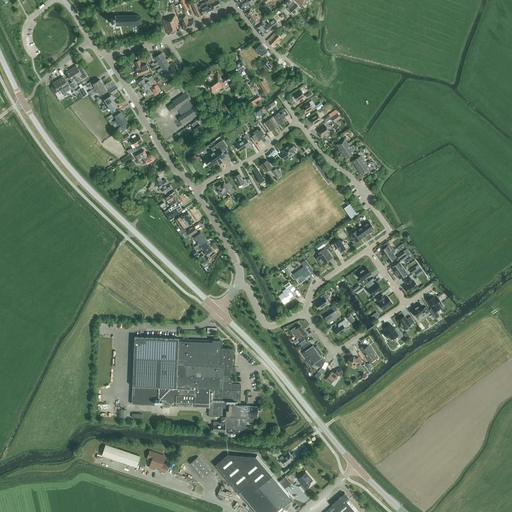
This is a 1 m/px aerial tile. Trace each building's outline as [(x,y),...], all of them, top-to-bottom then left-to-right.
[(189,9),(184,0),(180,0),(185,11),(189,9)] [(197,7),(201,15),(213,10),(208,0),(204,3),(204,2),(200,4),(201,6),(197,7)] [(208,0),(209,1),(213,9),(222,5),(219,0),(208,0)] [(247,0),(244,0),(239,4),(242,8),(244,11),(251,6),(255,4),(252,0),(251,0),(249,2),(247,0)] [(293,14),(300,7),(293,1),(292,2),(290,0),(285,0),(283,3),(285,6),(287,4),(289,6),(287,8),(293,14)] [(201,15),(197,7),(195,3),(191,4),(197,17),(201,15)] [(250,8),(245,12),(254,25),(260,21),(258,20),(260,18),(257,15),(256,16),(250,8)] [(141,17),(136,15),(133,15),(132,15),(115,16),(115,18),(111,19),(111,23),(115,23),(115,26),(136,25),(137,25),(141,23),(142,23),(141,23),(142,18),(141,17)] [(168,35),(174,33),(177,32),(175,26),(178,25),(175,15),(163,19),(168,35)] [(268,20),(270,22),(273,28),(279,24),(277,21),(279,19),(276,15),(268,20)] [(193,20),(188,22),(187,20),(181,22),(184,30),(196,25),(193,20)] [(262,22),(255,27),(259,32),(262,36),(273,28),(270,22),(265,26),(263,24),(262,22)] [(272,47),(281,38),(275,32),(266,40),(272,47)] [(268,51),(261,43),(255,49),(261,57),(265,53),(268,56),(272,53),(269,49),(268,51)] [(156,65),(159,63),(166,59),(162,53),(155,57),(157,62),(154,64),(156,65)] [(158,72),(162,69),(170,65),(166,59),(159,63),(161,67),(157,70),(158,72)] [(141,65),(139,60),(135,62),(137,68),(135,69),(136,70),(135,71),(138,76),(143,74),(149,72),(146,64),(141,65)] [(237,73),(246,68),(242,61),(233,67),(237,73)] [(265,61),(261,64),(264,67),(267,71),(272,67),(273,65),(270,62),(270,63),(268,64),(267,63),(265,61)] [(162,69),(165,73),(162,75),(163,77),(166,75),(173,71),(170,65),(162,69)] [(76,77),(77,77),(80,75),(82,79),(87,76),(81,67),(78,69),(76,66),(71,69),(76,77)] [(77,83),(80,81),(77,77),(76,77),(71,69),(66,72),(71,81),(75,78),(77,83)] [(214,74),(210,69),(201,77),(204,82),(204,83),(206,86),(205,86),(212,96),(222,88),(221,87),(232,79),(228,74),(223,79),(217,72),(214,74)] [(144,76),(137,80),(140,86),(149,80),(150,79),(149,77),(147,78),(146,77),(145,78),(144,76)] [(63,88),(66,86),(69,90),(71,89),(68,84),(68,85),(63,77),(57,80),(63,88)] [(90,93),(103,85),(100,80),(97,81),(96,78),(92,80),(89,82),(91,85),(93,84),(95,88),(89,92),(90,93)] [(66,92),(63,88),(57,80),(52,83),(54,87),(51,88),(55,94),(58,92),(61,89),(64,94),(66,92)] [(152,86),(151,85),(149,80),(140,86),(144,91),(152,86)] [(263,80),(259,83),(265,93),(269,90),(263,80)] [(196,92),(200,89),(195,82),(191,84),(196,92)] [(152,87),(155,93),(161,90),(157,84),(154,86),(152,87)] [(107,90),(103,85),(90,93),(91,96),(95,93),(97,92),(100,95),(107,90)] [(81,88),(78,90),(80,92),(82,91),(86,96),(88,94),(83,86),(81,88)] [(297,101),(305,96),(301,91),(293,96),(297,101)] [(186,92),(184,94),(172,101),(173,102),(167,106),(172,113),(178,110),(182,115),(178,118),(182,125),(189,120),(190,120),(199,114),(194,107),(189,100),(191,99),(186,92)] [(264,97),(262,94),(249,102),(251,105),(264,97)] [(101,106),(103,108),(114,101),(111,96),(104,100),(107,105),(105,106),(104,105),(101,106)] [(103,108),(102,109),(103,111),(109,108),(111,110),(109,111),(111,114),(117,111),(115,108),(117,106),(114,101),(103,108)] [(307,104),(304,106),(302,107),(306,113),(313,108),(309,102),(307,104)] [(227,115),(222,107),(215,111),(220,119),(227,115)] [(276,114),(282,122),(287,119),(281,111),(276,114)] [(111,125),(111,126),(124,117),(121,112),(115,116),(118,121),(116,122),(114,121),(110,123),(111,125)] [(331,118),(334,122),(340,118),(337,113),(334,116),(331,118)] [(278,126),(282,122),(276,114),(272,117),(278,126)] [(314,125),(321,120),(317,114),(310,119),(314,125)] [(124,117),(111,126),(113,127),(119,123),(121,126),(120,127),(122,130),(127,127),(125,124),(127,123),(124,117)] [(273,129),(278,126),(272,117),(267,120),(273,129)] [(204,130),(197,120),(194,123),(197,127),(194,129),(197,134),(204,130)] [(269,132),(273,129),(267,120),(263,123),(269,132)] [(322,136),(329,131),(325,126),(318,131),(322,136)] [(255,131),(261,139),(266,136),(260,128),(255,131)] [(257,142),(261,139),(255,131),(250,134),(257,142)] [(248,142),(250,140),(247,134),(243,137),(244,139),(236,145),(240,152),(244,149),(250,145),(248,142)] [(142,141),(139,136),(131,140),(129,142),(131,145),(133,144),(135,146),(142,141)] [(339,149),(348,143),(344,138),(336,144),(339,149)] [(222,162),(223,161),(221,159),(225,156),(222,151),(227,147),(222,140),(216,145),(219,148),(204,159),(210,167),(218,162),(219,164),(220,164),(220,163),(221,163),(222,162)] [(293,150),(295,148),(292,143),(281,150),(283,153),(281,155),(284,160),(295,153),(293,150)] [(351,148),(348,143),(339,149),(342,154),(351,148)] [(354,153),(351,148),(342,154),(346,159),(354,153)] [(154,160),(150,153),(147,155),(144,150),(135,155),(138,161),(143,158),(147,164),(154,160)] [(135,158),(132,152),(122,158),(125,164),(135,158)] [(355,166),(364,160),(361,155),(352,161),(355,166)] [(266,172),(272,168),(267,160),(261,164),(266,172)] [(367,165),(364,160),(355,166),(359,171),(367,165)] [(371,170),(367,165),(359,171),(362,176),(371,170)] [(260,183),(265,179),(255,166),(252,168),(260,183)] [(277,178),(281,175),(276,168),(272,171),(277,178)] [(243,186),(248,184),(245,179),(243,180),(240,174),(234,177),(238,186),(242,184),(243,186)] [(162,181),(159,177),(154,180),(160,189),(161,188),(164,193),(168,191),(169,190),(172,188),(168,183),(165,179),(162,181)] [(231,194),(235,192),(231,187),(229,188),(224,182),(217,186),(220,190),(218,192),(221,196),(225,193),(224,192),(227,189),(231,194)] [(174,192),(165,198),(169,203),(177,197),(174,192)] [(171,207),(168,209),(170,211),(167,213),(170,217),(171,217),(178,212),(174,206),(181,202),(177,197),(169,203),(171,207)] [(350,201),(346,204),(348,207),(345,209),(352,219),(359,214),(350,201)] [(187,211),(175,220),(182,230),(194,221),(187,211)] [(368,233),(374,229),(369,221),(363,225),(368,233)] [(356,230),(362,238),(368,233),(363,225),(356,230)] [(197,232),(194,226),(184,233),(186,236),(187,235),(188,237),(189,236),(190,237),(197,232)] [(350,234),(356,242),(362,238),(356,230),(350,234)] [(193,236),(196,241),(204,236),(200,231),(193,236)] [(196,241),(200,246),(207,241),(204,236),(196,241)] [(335,242),(331,245),(334,250),(338,248),(340,251),(344,249),(345,250),(349,247),(346,242),(345,243),(343,240),(341,241),(340,240),(335,243),(335,242)] [(193,252),(194,254),(202,249),(203,251),(210,246),(207,241),(200,246),(194,249),(195,250),(193,252)] [(325,245),(322,241),(316,245),(319,250),(325,245)] [(384,249),(380,252),(384,257),(394,250),(393,248),(390,249),(388,246),(390,244),(388,241),(381,246),(381,247),(382,246),(384,249)] [(210,246),(203,251),(206,256),(214,251),(210,246)] [(325,248),(318,252),(320,255),(316,258),(322,266),(328,262),(327,261),(332,258),(325,248)] [(394,250),(384,257),(388,263),(396,257),(393,254),(395,251),(394,250)] [(205,258),(203,255),(201,257),(205,264),(206,265),(211,262),(207,257),(205,258)] [(293,275),(299,283),(303,280),(302,279),(310,273),(310,272),(313,270),(305,260),(301,263),(304,267),(293,275)] [(399,262),(391,268),(395,274),(406,266),(405,265),(402,266),(399,262)] [(406,266),(395,274),(399,279),(407,273),(405,270),(407,268),(406,266)] [(361,272),(358,274),(361,279),(359,281),(362,285),(367,281),(365,278),(368,276),(371,274),(367,268),(363,270),(360,272),(361,272)] [(405,286),(404,287),(409,293),(418,286),(413,280),(412,281),(410,277),(404,281),(407,285),(405,287),(405,286)] [(368,289),(373,296),(382,289),(377,283),(374,285),(373,283),(374,283),(371,280),(365,284),(368,289)] [(292,285),(291,285),(289,282),(284,285),(286,288),(282,291),(283,292),(278,296),(281,299),(284,304),(289,300),(289,299),(293,296),(291,292),(295,289),(292,285)] [(319,309),(328,303),(326,300),(329,298),(325,293),(320,296),(322,299),(315,304),(319,309)] [(380,303),(379,304),(383,310),(392,303),(388,297),(385,299),(384,298),(384,297),(382,294),(376,298),(380,303)] [(433,297),(427,301),(432,308),(429,310),(435,319),(440,316),(436,310),(441,307),(438,304),(441,303),(438,297),(435,299),(433,297)] [(334,305),(326,311),(329,315),(325,318),(328,323),(338,316),(334,311),(337,309),(334,305)] [(424,308),(421,305),(418,307),(418,306),(415,308),(416,309),(412,311),(416,317),(425,311),(426,314),(430,312),(426,307),(424,308)] [(404,316),(398,320),(404,330),(410,325),(414,322),(410,316),(406,319),(404,316)] [(338,336),(345,331),(346,332),(349,330),(346,326),(348,325),(345,319),(338,324),(340,327),(334,330),(338,336)] [(301,325),(296,328),(295,327),(291,330),(295,336),(296,335),(298,338),(300,341),(307,337),(305,334),(306,333),(301,325)] [(395,332),(391,325),(385,329),(386,331),(384,333),(387,338),(390,336),(392,339),(397,336),(398,338),(402,335),(398,330),(395,332)] [(221,341),(135,337),(133,392),(132,392),(132,400),(133,400),(132,403),(138,404),(209,407),(209,416),(221,417),(221,422),(213,422),(213,425),(213,431),(225,432),(225,431),(226,431),(228,431),(228,432),(237,432),(237,434),(239,434),(239,432),(241,432),(241,430),(245,430),(246,421),(251,421),(257,421),(257,417),(258,406),(249,406),(249,405),(239,405),(240,390),(241,391),(241,384),(232,384),(232,390),(231,390),(231,383),(232,383),(232,372),(231,372),(231,371),(234,371),(235,367),(231,367),(231,366),(232,366),(233,349),(221,348),(221,341)] [(308,341),(300,346),(302,352),(302,353),(303,353),(308,360),(320,351),(317,346),(314,348),(313,345),(310,347),(309,345),(311,343),(308,341)] [(368,362),(377,357),(369,345),(366,348),(364,345),(359,349),(364,355),(365,354),(366,356),(365,357),(368,362)] [(322,354),(320,351),(308,360),(311,365),(313,364),(321,368),(325,361),(324,362),(319,359),(322,358),(322,357),(321,358),(320,355),(322,354)] [(356,366),(361,363),(358,357),(355,359),(353,356),(348,360),(351,366),(354,364),(356,366)] [(339,376),(343,374),(340,368),(336,370),(337,370),(334,373),(332,371),(328,377),(333,381),(337,375),(339,375),(339,376)] [(102,455),(109,458),(113,447),(106,444),(102,455)] [(112,459),(116,460),(119,449),(113,447),(109,458),(112,459)] [(116,460),(122,462),(126,451),(119,449),(116,460)] [(126,451),(122,462),(129,464),(133,454),(126,451)] [(162,463),(164,456),(150,451),(147,458),(152,460),(150,467),(155,469),(156,466),(160,468),(159,470),(164,472),(167,465),(162,463)] [(253,454),(228,452),(213,464),(253,511),(273,511),(291,497),(254,454),(253,454)] [(140,456),(133,454),(129,464),(136,467),(140,456)] [(290,462),(293,459),(289,454),(284,458),(282,456),(279,458),(281,461),(279,462),(284,467),(285,466),(286,467),(290,463),(290,462)] [(198,456),(190,463),(203,478),(211,472),(198,456)] [(306,473),(305,473),(298,479),(301,481),(300,482),(306,489),(309,486),(308,484),(312,480),(306,473)] [(282,478),(288,486),(291,483),(285,476),(282,478)] [(350,499),(345,493),(339,498),(340,500),(336,503),(337,504),(334,507),(333,506),(326,511),(357,511),(348,501),(350,499)]
